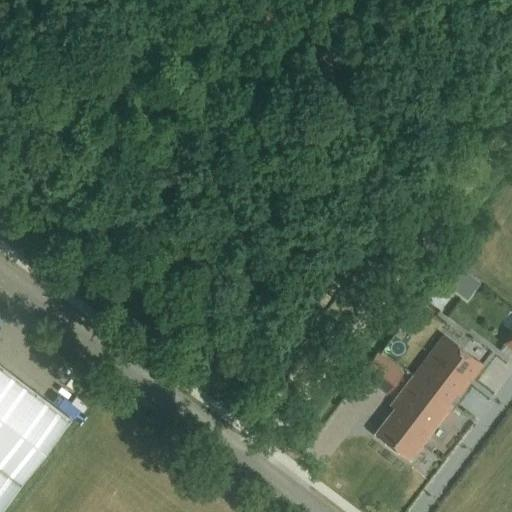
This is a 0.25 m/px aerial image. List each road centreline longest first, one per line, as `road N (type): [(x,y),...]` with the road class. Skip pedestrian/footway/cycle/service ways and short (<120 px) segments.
road 1 (track): [(511,114),(266,444)]
road 2 (tertiary): [(315,511),(0,273)]
